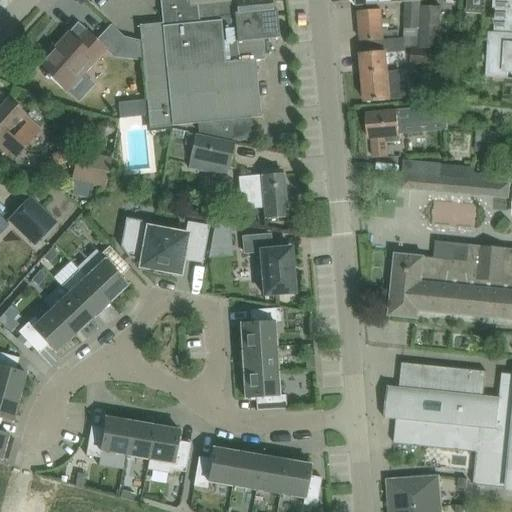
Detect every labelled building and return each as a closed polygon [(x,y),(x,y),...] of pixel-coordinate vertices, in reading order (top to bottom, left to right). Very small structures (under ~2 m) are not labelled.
[(162,28),(139,30),(140,39),(143,65),(146,93),(146,98),(148,111),(149,129),(172,127),(197,124),(198,132),(240,142),(253,136),(251,119),(261,118),(255,61),(265,60),(263,40),(279,38),(276,10),(272,11),(271,0),(161,0),(164,27),(162,27),(162,28)] [(467,0),(467,14),(490,15),(491,0),(467,0)] [(511,34),(489,33),(486,78),(508,79),(508,73),(511,73),(511,0),(491,0),(490,15),(491,15),(491,1),(495,2),(495,10),(498,10),(496,32),(511,33),(511,34)] [(406,2),(406,39),(421,40),(421,1),(406,2)] [(423,40),(421,40),(421,47),(423,47),(440,48),(442,8),(424,7),(423,40)] [(362,42),(384,40),(400,39),(400,30),(390,30),(390,25),(390,18),(382,19),(381,10),(359,12),(362,42)] [(37,67),(66,93),(106,48),(78,23),(68,33),(37,67)] [(118,35),(113,58),(143,65),(140,39),(118,35)] [(420,75),(438,77),(441,51),(416,48),(421,47),(421,40),(406,39),(400,39),(384,40),(385,50),(413,48),(411,63),(421,64),(420,75)] [(366,103),(386,101),(404,99),(401,70),(385,72),(383,52),(363,54),(365,73),(363,73),(366,103)] [(25,115),(8,99),(0,107),(0,148),(13,160),(41,129),(25,115)] [(388,158),(387,141),(401,140),(400,124),(422,122),(421,110),(387,113),(367,115),(369,139),(372,138),(374,159),(388,158)] [(476,130),(476,143),(484,144),(498,145),(499,132),(476,130)] [(234,143),(195,135),(190,159),(229,167),(234,143)] [(90,185),(105,187),(111,158),(77,151),(71,181),(90,185)] [(406,161),(404,174),(427,176),(442,177),(475,181),(476,172),(477,164),(467,163),(466,167),(443,164),(430,163),(406,161)] [(263,175),(243,177),(238,178),(241,211),(264,209),(265,220),(288,218),(284,174),(274,174),(273,169),(262,170),(263,175)] [(404,174),(403,187),(426,189),(427,176),(404,174)] [(36,246),(56,224),(30,199),(9,220),(36,246)] [(126,218),(121,247),(128,258),(142,260),(141,267),(179,274),(182,260),(202,264),(209,226),(187,222),(185,235),(167,232),(168,226),(126,218)] [(264,296),(295,294),(291,248),(271,249),(270,235),(243,237),(244,254),(260,252),(264,296)] [(511,248),(436,242),(435,258),(396,255),(390,316),(419,319),(420,311),(511,319),(511,248)] [(99,256),(95,251),(77,268),(86,278),(109,303),(128,285),(120,277),(130,268),(109,247),(99,256)] [(52,248),(44,258),(50,263),(58,254),(52,248)] [(40,271),(32,280),(38,286),(46,276),(40,271)] [(109,303),(86,278),(68,294),(91,319),(109,303)] [(91,319),(68,294),(51,311),(74,335),(91,319)] [(242,350),(276,347),(274,323),(281,322),(280,309),(250,311),(251,323),(240,324),(242,350)] [(74,335),(51,311),(33,327),(28,323),(18,332),(39,354),(48,345),(55,353),(74,335)] [(276,347),(242,350),(243,374),(277,371),(276,347)] [(0,392),(19,398),(26,374),(15,371),(19,359),(0,353),(0,392)] [(305,357),(306,370),(315,369),(314,356),(305,357)] [(397,420),(395,444),(415,446),(477,453),(474,484),(506,487),(506,490),(511,491),(511,374),(503,373),(500,398),(484,396),(487,372),(423,365),(403,363),(400,388),(397,420)] [(277,371),(243,374),(245,399),(256,398),(256,411),(286,409),(285,395),(279,396),(277,371)] [(19,398),(0,392),(0,418),(2,419),(12,422),(19,398)] [(0,425),(2,419),(0,418),(0,460),(1,460),(8,435),(0,432),(0,425)] [(91,427),(86,456),(99,458),(99,464),(123,468),(125,456),(131,422),(105,418),(104,429),(91,427)] [(131,422),(125,456),(148,460),(154,426),(131,422)] [(148,460),(147,470),(169,474),(170,470),(172,471),(185,473),(188,455),(190,444),(178,441),(180,431),(154,426),(148,460)] [(211,459),(199,457),(194,487),(207,489),(208,482),(232,486),(238,453),(213,449),(211,459)] [(238,453),(232,486),(256,491),(262,457),(238,453)] [(262,457),(256,491),(280,495),(285,461),(262,457)] [(285,461),(280,495),(304,499),(303,505),(317,508),(322,478),(309,476),(311,465),(285,461)] [(78,472),(75,486),(84,488),(87,474),(78,472)] [(388,480),(390,511),(442,507),(440,476),(391,480),(388,480)] [(459,486),(467,487),(467,479),(459,479),(459,486)] [(135,494),(123,490),(120,498),(133,502),(135,494)] [(65,498),(61,511),(103,511),(104,508),(65,498)]
